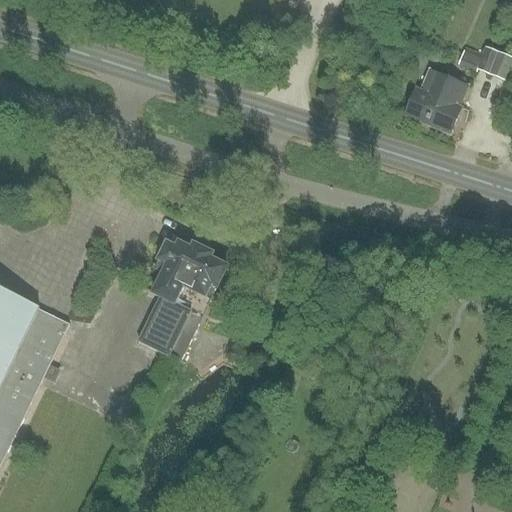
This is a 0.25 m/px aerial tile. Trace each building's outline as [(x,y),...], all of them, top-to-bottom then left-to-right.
[(504,82),(511,61),(511,60),(484,49),(475,70),(504,82)] [(462,108),(471,86),(430,69),(421,91),(415,88),(403,118),(427,128),(430,121),(455,132),(465,109),(462,108)] [(213,301),(228,269),(211,261),(214,256),(195,246),(192,251),(180,246),(178,251),(169,246),(157,270),(165,274),(154,296),(176,306),(185,287),(213,301)] [(0,290),(0,472),(71,326),(39,311),(40,310),(0,290)] [(162,300),(141,344),(172,359),(193,314),(162,300)] [(282,361),(306,381),(316,369),(293,349),(282,361)]
